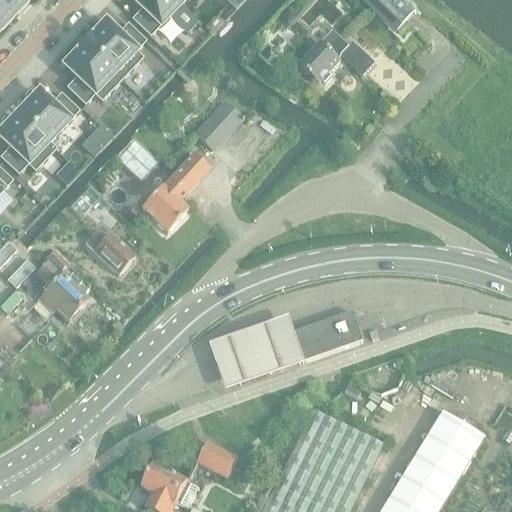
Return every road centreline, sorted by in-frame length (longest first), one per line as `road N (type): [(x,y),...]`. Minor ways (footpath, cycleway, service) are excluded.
road 1 (unclassified): [(213,307),(217,277),(241,244),(316,195),(351,189),(460,242),(475,256),(474,274)]
road 2 (secondary): [(474,274),(372,260),(305,268),(213,307)]
road 3 (secondary): [(213,307),(20,477)]
road 4 (unknown): [(262,228),(228,200),(219,181),(222,146),(253,116)]
